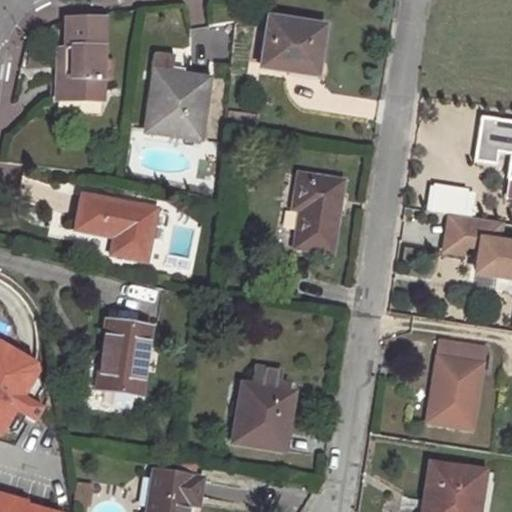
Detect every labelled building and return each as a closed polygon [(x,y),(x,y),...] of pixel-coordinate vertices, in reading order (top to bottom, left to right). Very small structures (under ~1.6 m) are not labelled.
[(268,18),(260,63),(316,72),(323,27),(268,18)] [(103,21),(65,20),(64,50),(56,50),(55,98),(102,100),(102,82),(102,60),(103,21)] [(102,60),(102,82),(111,83),(111,60),(102,60)] [(170,81),(172,74),(152,72),(143,131),(200,140),(207,87),(170,81)] [(208,80),(172,74),(170,81),(207,87),(208,80)] [(259,115),(225,111),(223,124),(257,128),(259,115)] [(511,124),(480,119),(474,164),(496,167),(498,155),(510,157),(506,180),(511,180),(511,124)] [(342,183),(297,176),(290,211),(300,212),(293,248),(330,254),(342,183)] [(156,209),(81,195),(74,231),(113,239),(110,256),(146,263),(156,209)] [(479,248),(483,221),(449,216),(443,252),(460,254),(462,246),(479,248)] [(499,223),(483,221),(479,248),(475,273),(511,278),(511,245),(496,243),(499,223)] [(139,396),(149,328),(106,321),(96,390),(139,396)] [(471,430),(484,348),(439,340),(426,423),(471,430)] [(0,342),(0,434),(14,410),(33,421),(41,407),(22,396),(37,371),(35,362),(0,342)] [(294,394),(240,386),(230,443),(279,451),(282,433),(287,434),(294,394)] [(429,465),(421,511),(486,511),(492,475),(429,465)] [(202,480),(153,472),(146,511),(186,511),(187,505),(188,495),(199,498),(202,480)] [(85,505),(89,488),(78,486),(75,502),(85,505)] [(13,497),(0,493),(0,511),(23,511),(27,500),(28,497),(14,493),(13,497)] [(198,507),(199,498),(188,495),(187,505),(198,507)] [(41,504),(27,500),(23,511),(52,511),(40,508),(41,504)]
